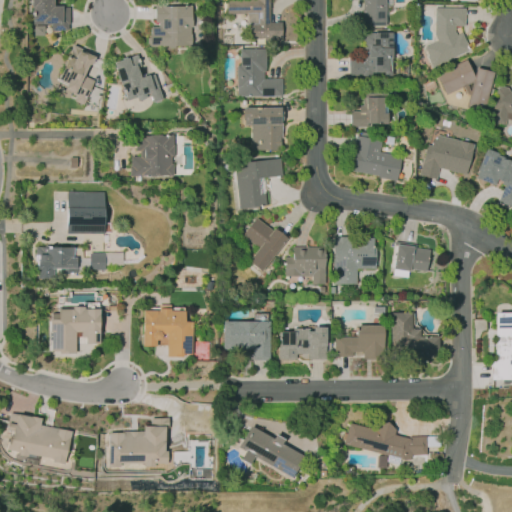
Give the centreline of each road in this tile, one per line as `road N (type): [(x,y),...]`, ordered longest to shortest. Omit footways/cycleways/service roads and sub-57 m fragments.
road 1 (residential): [(315,0),(315,195),(426,210),(461,222),(511,259)]
road 2 (residential): [(461,222),(450,488)]
road 3 (residential): [(458,389),(230,392)]
road 4 (residential): [(0,370),(74,393),(124,388)]
